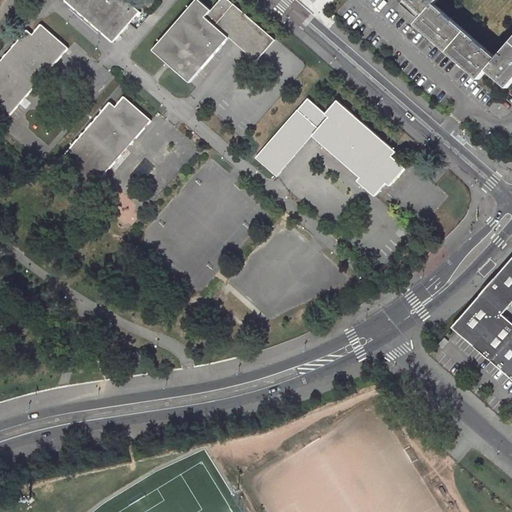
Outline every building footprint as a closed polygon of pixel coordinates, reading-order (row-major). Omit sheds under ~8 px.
[(67,0),(115,42),(142,11),(129,0),(67,0)] [(202,0),(199,0),(155,51),(193,83),(233,37),(220,26),(238,5),(232,0),(224,0),(215,11),(202,0)] [(511,41),(498,58),(435,4),(438,0),(406,0),(424,15),(416,24),(433,39),(435,36),(439,39),(437,42),(459,62),(462,59),(466,62),(464,65),(480,79),(488,70),(508,88),(511,83),(511,41)] [(260,61),(279,40),(238,5),(220,26),(233,37),(260,61)] [(0,106),(11,116),(71,48),(44,24),(35,35),(31,31),(0,65),(0,106)] [(154,120),(127,97),(119,107),(113,102),(62,162),(95,190),(154,120)] [(362,182),(379,197),(391,183),(395,187),(411,169),(396,156),(399,152),(341,101),(330,114),(311,98),(300,110),(323,130),(317,137),(364,176),(364,179),(362,182)] [(300,110),(259,158),(282,178),(317,137),(323,130),(300,110)] [(511,253),(451,323),(511,376),(511,319),(502,310),(511,298),(511,253)] [(443,333),(437,340),(441,344),(447,337),(443,333)]
